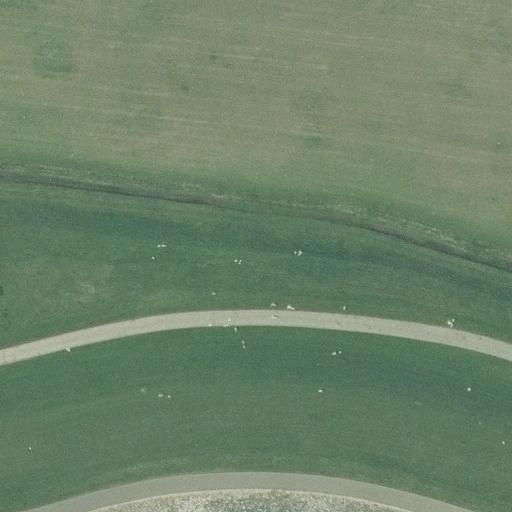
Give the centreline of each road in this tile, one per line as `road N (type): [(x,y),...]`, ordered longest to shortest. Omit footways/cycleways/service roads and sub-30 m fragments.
road 1 (unclassified): [(511,356),(380,331),(243,323),(180,325),(0,365)]
road 2 (unclassified): [(136,511),(276,492),(387,511)]
